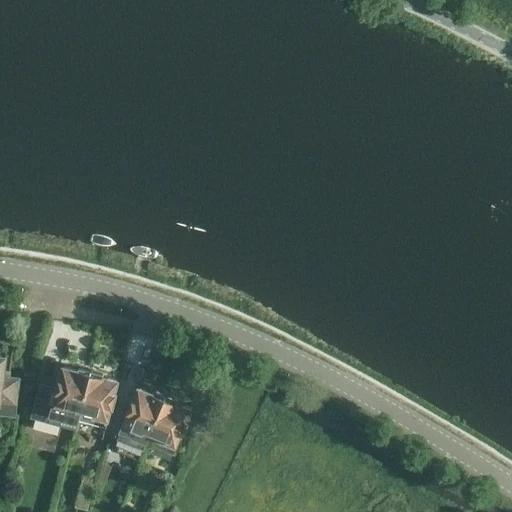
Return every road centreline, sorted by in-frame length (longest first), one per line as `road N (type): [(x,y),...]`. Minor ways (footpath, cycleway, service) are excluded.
road 1 (tertiary): [(511,492),(242,334),(98,290),(0,272)]
road 2 (unclassified): [(511,55),(402,0)]
